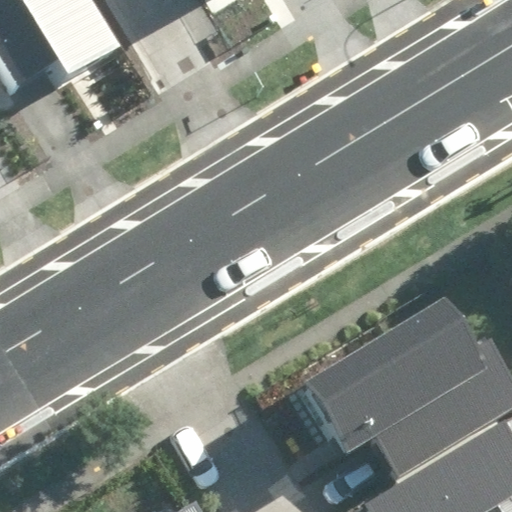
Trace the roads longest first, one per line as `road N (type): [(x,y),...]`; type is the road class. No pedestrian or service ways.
road 1 (secondary): [(511,56),(282,198)]
road 2 (residential): [(124,292),(259,511)]
road 3 (residential): [(166,0),(282,198)]
road 4 (secondary): [(282,198),(124,292)]
road 5 (secondary): [(124,292),(0,367)]
